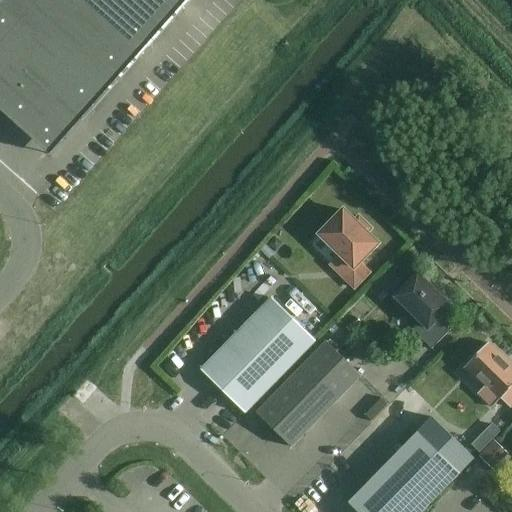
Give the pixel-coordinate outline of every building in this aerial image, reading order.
[(0,0),(0,109),(51,154),(189,0),(0,0)] [(354,221),(343,210),(319,235),(353,267),(343,277),(354,288),(369,272),(359,262),(378,244),(367,233),(371,229),(359,217),(354,221)] [(275,238),(268,245),(275,253),(282,245),(275,238)] [(451,307),(418,275),(395,297),(427,329),(419,337),(431,349),(454,327),(442,315),(451,307)] [(201,371),(245,413),(315,341),(272,298),(201,371)] [(361,375),(326,342),(258,412),(292,446),(361,375)] [(511,366),(488,343),(464,367),(483,388),(477,394),(492,408),(500,400),(510,409),(511,406),(511,366)] [(502,417),(494,425),(500,430),(507,423),(502,417)] [(431,419),(349,502),(359,511),(421,511),(473,460),(431,419)] [(484,434),(475,443),(482,450),(491,441),(484,434)] [(506,452),(494,440),(479,456),(491,468),(506,452)] [(305,506),(321,490),(306,476),(291,492),(305,506)] [(502,505),(511,494),(511,491),(504,484),(492,496),(502,505)]
